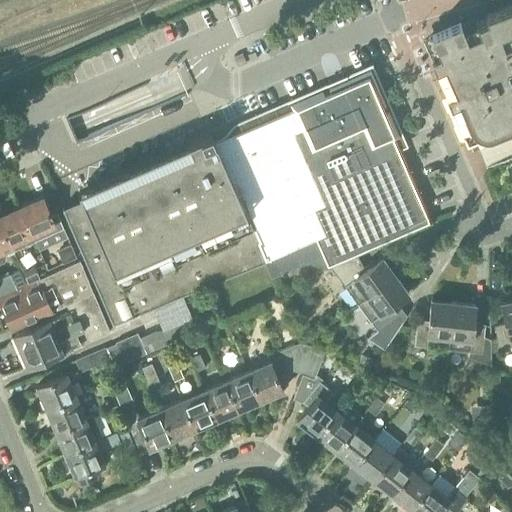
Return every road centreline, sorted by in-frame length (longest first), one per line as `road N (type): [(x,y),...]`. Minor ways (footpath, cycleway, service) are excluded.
road 1 (residential): [(0,132),(310,0)]
road 2 (residential): [(119,511),(237,460),(259,458),(334,511)]
